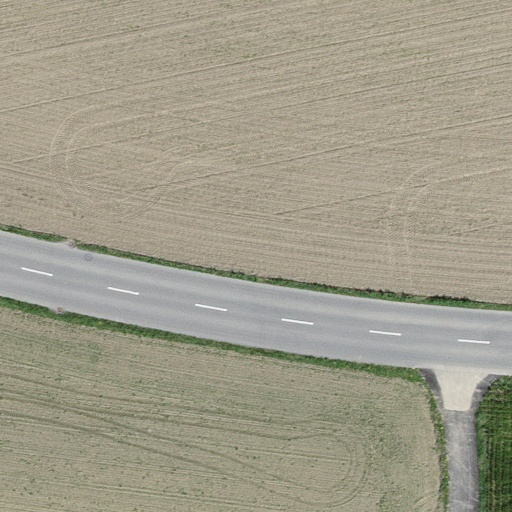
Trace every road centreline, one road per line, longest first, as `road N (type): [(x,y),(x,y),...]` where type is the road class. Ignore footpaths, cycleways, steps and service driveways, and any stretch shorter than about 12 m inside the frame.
road 1 (tertiary): [(511,344),(313,326),(0,261)]
road 2 (track): [(453,339),(462,511)]
